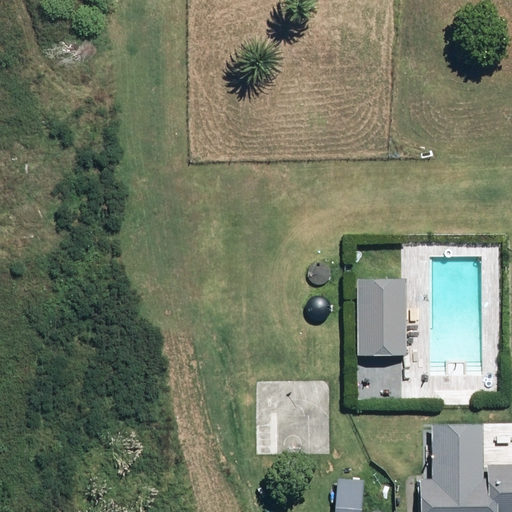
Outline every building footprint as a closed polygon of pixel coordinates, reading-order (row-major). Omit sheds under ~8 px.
[(330,258),(307,259),(308,283),(331,282),(330,258)] [(353,275),(352,344),(393,344),(393,275),(353,275)] [(511,511),(511,463),(481,465),(480,424),(428,425),(429,478),(416,478),(416,511),(511,511)] [(370,502),(395,504),(397,479),(372,477),(370,502)] [(362,482),(340,481),(338,505),(360,507),(362,482)]
